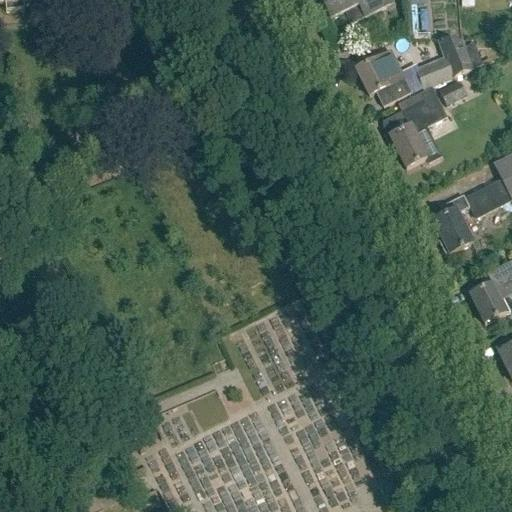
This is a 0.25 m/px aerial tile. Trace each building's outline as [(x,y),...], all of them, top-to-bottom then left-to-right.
[(0,0),(0,8),(26,7),(25,0),(0,0)] [(318,0),(331,23),(344,16),(350,27),(390,7),(386,0),(318,0)] [(452,0),(432,0),(432,27),(452,27),(453,0),(452,0)] [(471,0),(455,0),(456,9),(472,8),(471,0)] [(418,71),(417,68),(400,76),(390,57),(374,65),(374,64),(356,73),(369,100),(376,96),(383,111),(411,97),(405,86),(419,79),(424,93),(473,72),(462,42),(437,42),(444,61),(418,71)] [(442,109),(460,99),(456,90),(437,100),(442,109)] [(390,141),(406,174),(426,164),(413,137),(426,130),(445,121),(430,91),(398,108),(409,131),(390,141)] [(426,130),(413,137),(426,164),(428,167),(442,161),(426,130)] [(511,158),(493,168),(501,183),(464,202),(463,200),(439,212),(443,220),(432,226),(442,245),(440,246),(446,260),(449,258),(449,259),(473,247),(458,218),(469,212),(475,223),(511,203),(511,158)] [(511,264),(486,278),(492,289),(470,300),(484,328),(509,316),(501,299),(511,293),(511,264)] [(511,350),(499,356),(511,383),(511,350)]
